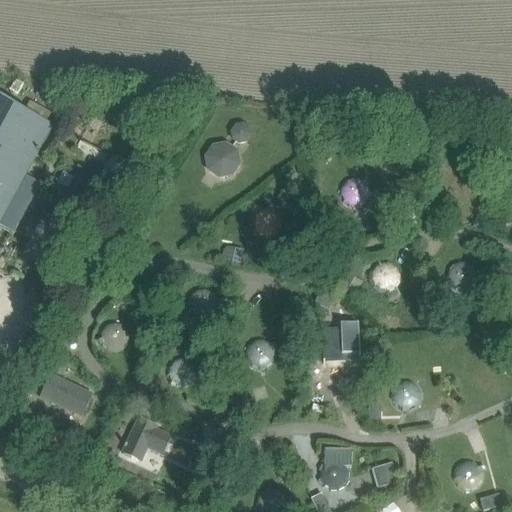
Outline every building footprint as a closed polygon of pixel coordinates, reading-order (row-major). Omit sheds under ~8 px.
[(0,222),(17,191),(30,197),(35,196),(41,185),(25,176),(49,133),(52,126),(46,122),(24,112),(17,108),(0,98),(0,222)] [(239,145),(247,143),(252,136),(250,128),(244,123),(236,125),(230,131),(231,140),(239,145)] [(229,178),(232,176),(233,175),(235,173),(236,171),(237,170),(238,169),(238,167),(238,166),(238,164),(238,163),(238,161),(238,160),(238,158),(237,157),(236,156),(235,154),(235,153),(233,152),(232,151),(231,150),(228,149),(227,149),(225,148),(224,148),(221,148),(218,149),(215,150),(214,151),(212,153),(211,154),(210,155),(209,158),(208,161),(208,166),(209,170),(211,173),(214,176),(217,178),(220,178),(223,179),(225,179),(229,178)] [(418,159),(402,159),(402,173),(418,173),(418,159)] [(363,208),(363,207),(366,205),(368,202),(370,198),(371,194),(370,190),(369,187),(367,183),(364,181),(360,179),(356,178),(352,179),(348,180),(346,182),(342,185),(341,188),(340,190),(340,193),(340,195),(341,198),(341,200),(343,203),(345,205),(347,206),(349,208),(352,209),(354,209),(359,209),(363,208)] [(264,240),(268,240),(269,240),(273,240),(273,239),(276,237),(279,235),(281,232),(282,228),(283,224),(282,221),(281,217),(278,214),(275,211),(271,210),(268,209),(264,210),(260,211),(257,213),(254,216),(253,220),(252,224),(252,227),(254,232),(256,235),(257,236),(261,238),(264,240)] [(475,285),(476,281),(477,277),(476,273),(475,270),(473,266),(470,264),(466,262),(462,261),(458,262),(454,263),(451,265),(448,268),(447,272),(446,277),(446,279),(446,282),(447,284),(449,287),(451,288),(453,290),(455,291),(457,292),(460,293),(463,292),(465,292),(468,291),(471,289),(472,289),(475,285)] [(394,291),(394,290),(397,288),(399,285),(400,283),(401,279),(401,275),(399,271),(397,268),(394,265),(391,263),(387,262),(383,263),(379,264),(376,266),(373,269),(371,273),(370,276),(370,278),(370,281),(371,284),(372,286),(374,288),(376,290),(378,291),(380,292),(383,293),(385,293),(389,293),(390,293),(394,291)] [(41,289),(28,291),(31,310),(44,308),(41,289)] [(188,309),(188,311),(189,312),(188,312),(191,315),(193,316),(195,318),(197,319),(199,319),(201,320),(206,320),(209,318),(213,316),(215,313),(217,310),(218,306),(218,302),(217,298),(215,295),(212,292),(208,290),(205,289),(201,289),(197,290),(193,292),(191,295),(189,298),(188,300),(187,302),(187,305),(188,309)] [(100,345),(101,345),(103,348),(105,349),(106,351),(109,352),(112,353),(114,353),(117,353),(121,352),(124,350),(126,348),(128,345),(129,341),(130,337),(129,334),(127,330),(125,327),(122,325),(118,323),(114,323),(110,323),(107,325),(104,327),(101,330),(100,334),(99,338),(99,340),(100,345)] [(153,326),(144,327),(146,337),(155,336),(163,335),(161,323),(153,324),(153,326)] [(344,356),(346,356),(351,354),(353,352),(356,349),(357,345),(358,342),(358,338),(356,334),(354,331),(351,328),(348,326),(344,325),(341,325),(337,326),(334,328),(331,330),(329,332),(327,337),(327,340),(327,342),(327,345),(328,347),(329,349),(332,352),(336,355),(341,356),(344,356)] [(265,371),(265,370),(269,368),(272,366),(274,362),(275,359),(276,355),(275,351),(273,347),(271,344),(268,342),(264,340),(259,340),(256,340),(252,342),(249,344),(247,347),(245,350),(245,354),(245,358),(246,362),(248,365),(251,368),(255,370),(260,371),(260,372),(265,371)] [(189,388),(193,385),(196,382),(197,378),(198,374),(197,370),(196,366),(193,363),(190,361),(187,359),(183,358),(179,359),(175,360),(174,361),(171,364),(168,368),(167,373),(167,376),(168,380),(171,384),(170,385),(174,388),(175,387),(179,389),(183,389),(189,388)] [(82,417),(93,394),(52,375),(41,398),(82,417)] [(407,413),(407,412),(411,411),(414,409),(416,408),(419,405),(421,401),(421,397),(421,393),(420,390),(418,386),(415,384),(411,382),(408,381),(404,381),(400,382),(397,384),(395,385),(392,389),(391,394),(391,397),(391,400),(392,402),(393,404),(394,407),(396,408),(398,410),(402,411),(402,412),(407,413)] [(155,427),(139,420),(123,454),(140,461),(146,447),(163,455),(170,438),(154,430),(155,427)] [(318,473),(318,476),(318,478),(318,481),(319,484),(321,487),(323,489),(326,490),(329,492),(332,492),(334,492),(337,492),(340,491),(342,490),(345,486),(346,487),(349,482),(348,482),(349,478),(349,474),(348,470),(346,467),(347,468),(348,452),(321,452),(320,474),(318,473)] [(481,467),(480,468),(478,465),(474,462),(471,461),(467,461),(463,461),(458,463),(456,465),(454,467),(453,469),(452,473),(451,477),(452,481),(454,485),(456,488),(459,490),(463,492),(467,492),(472,491),(475,490),(477,489),(479,487),(481,485),(483,480),(483,476),(483,472),(481,467)] [(375,465),(360,465),(360,486),(376,486),(375,465)] [(203,471),(195,489),(206,494),(214,476),(203,471)] [(297,484),(300,501),(311,499),(308,482),(297,484)] [(378,488),(367,491),(370,503),(381,500),(378,488)] [(284,511),(286,508),(287,505),(286,501),(285,497),(282,494),(279,491),(275,490),(271,489),(268,490),(264,491),(261,493),(258,497),(256,500),(256,503),(256,506),(256,508),(257,511),(284,511)]
